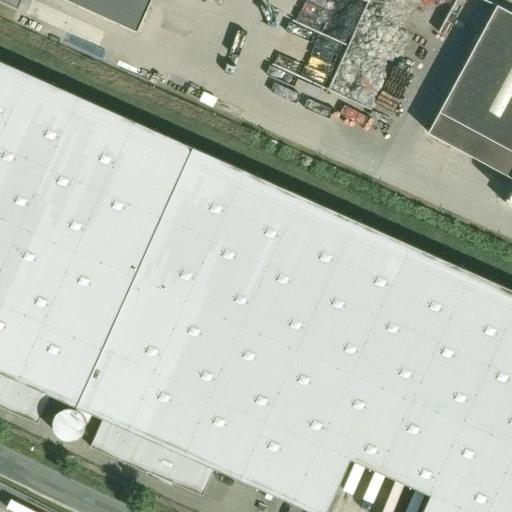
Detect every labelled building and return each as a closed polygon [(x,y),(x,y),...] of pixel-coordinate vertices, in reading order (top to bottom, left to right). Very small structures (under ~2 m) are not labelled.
[(0,0),(0,5),(16,13),(22,0),(0,0)] [(150,0),(80,0),(139,26),(150,0)] [(461,53),(481,0),(365,0),(340,66),(344,67),(333,96),(371,111),(376,96),(397,104),(403,87),(417,92),(419,88),(434,94),(451,49),(461,53)] [(511,6),(500,0),(499,0),(430,130),(511,173),(511,6)] [(511,511),(511,288),(0,58),(0,371),(50,394),(70,403),(75,405),(80,408),(105,419),(214,468),(312,511),(333,511),(357,459),(435,494),(426,511),(511,511)] [(50,394),(0,371),(0,403),(38,420),(50,394)] [(56,424),(58,428),(61,432),(66,434),(72,435),(77,433),(81,430),(84,426),(86,421),(86,416),(84,411),(80,408),(75,405),(70,403),(66,404),(61,407),(58,410),(56,414),(55,419),(56,424)] [(214,468),(105,419),(93,446),(202,495),(214,468)]
